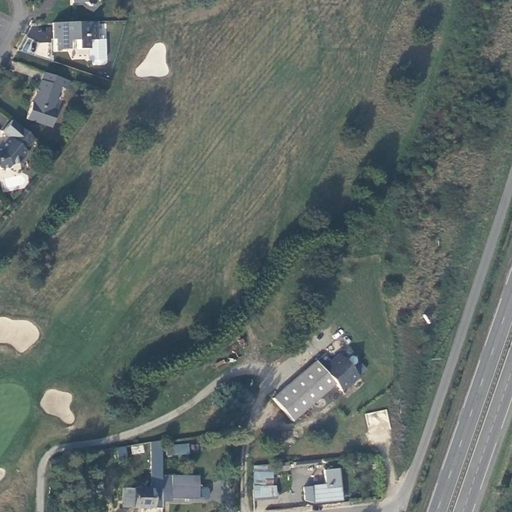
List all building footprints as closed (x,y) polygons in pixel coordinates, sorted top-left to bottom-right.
[(75,40),(76,49),(88,49),(88,40),(97,40),(97,36),(96,22),(52,23),(53,32),(57,32),(57,39),(56,39),(56,50),(68,49),(67,40),(75,40)] [(92,63),(102,63),(105,59),(105,39),(102,39),(102,36),(97,36),(97,40),(88,40),(88,49),(88,60),(92,63)] [(36,92),(33,103),(31,102),(26,119),(49,127),(55,110),(50,109),(58,86),(61,87),(64,79),(44,73),(37,93),(36,92)] [(0,169),(9,167),(10,165),(19,163),(25,155),(25,150),(24,150),(33,139),(11,120),(2,131),(8,137),(0,146),(0,169)] [(271,398),(292,422),(336,384),(342,391),(359,377),(340,354),(322,369),(316,361),(271,398)] [(368,441),(390,440),(388,410),(366,412),(368,441)] [(121,507),(162,508),(162,502),(162,475),(162,441),(153,443),(152,455),(152,490),(123,490),(121,507)] [(126,460),(152,455),(153,443),(125,448),(126,460)] [(189,444),(166,445),(167,455),(190,454),(189,444)] [(324,471),(325,480),(340,479),(339,469),(324,471)] [(171,502),(171,499),(198,500),(199,485),(199,477),(162,475),(162,502),(171,502)] [(343,502),(340,479),(325,480),(325,484),(311,486),(313,505),(343,502)] [(311,486),(311,482),(304,482),(306,500),(313,505),(311,486)] [(275,490),(253,492),(253,500),(276,498),(275,490)]
